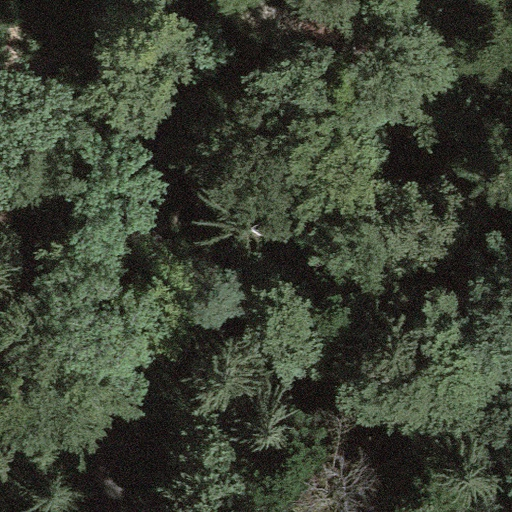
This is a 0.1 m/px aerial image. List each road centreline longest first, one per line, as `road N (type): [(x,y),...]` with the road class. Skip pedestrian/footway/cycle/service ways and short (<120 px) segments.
road 1 (track): [(102,511),(177,0)]
road 2 (track): [(171,38),(511,54)]
